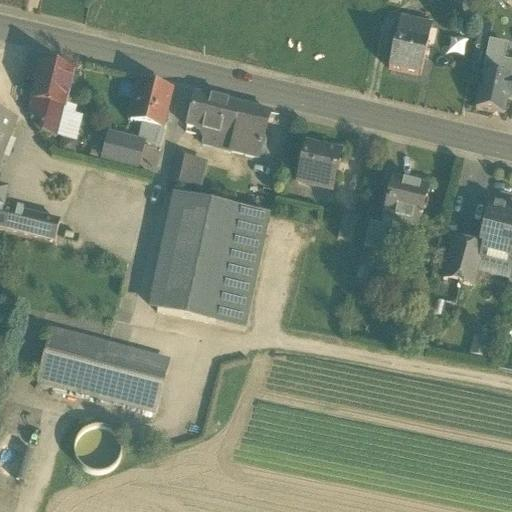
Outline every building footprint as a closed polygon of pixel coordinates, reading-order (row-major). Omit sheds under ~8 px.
[(415,27),(425,30),(427,22),(416,20),(415,27)] [(388,72),(421,79),(431,31),(425,30),(415,27),(398,24),(388,72)] [(472,68),(482,70),(487,40),(477,39),(472,68)] [(490,48),(484,77),(499,80),(502,66),(505,51),(490,48)] [(35,88),(40,69),(26,65),(22,85),(35,88)] [(511,67),(502,66),(499,80),(510,82),(511,82),(511,67)] [(31,102),(34,103),(60,109),(64,110),(65,107),(73,75),(40,67),(40,69),(35,88),(31,102)] [(510,82),(499,80),(484,77),(483,76),(475,111),(503,117),(506,101),(510,82)] [(130,124),(161,132),(170,93),(139,86),(130,124)] [(207,132),(219,136),(229,104),(195,95),(186,127),(207,132)] [(52,139),(60,109),(34,103),(29,118),(44,124),(41,134),(52,139)] [(203,146),(259,160),(270,115),(229,104),(219,136),(207,132),(203,146)] [(60,109),(52,139),(61,141),(76,145),(82,119),(75,117),(77,110),(65,107),(64,110),(60,109)] [(0,161),(14,126),(0,120),(0,161)] [(103,163),(136,172),(142,147),(109,138),(103,163)] [(76,145),(61,141),(57,155),(73,159),(76,145)] [(297,186),(332,194),(341,156),(306,148),(297,186)] [(198,190),(202,175),(189,171),(191,163),(178,160),(172,183),(198,190)] [(204,167),(191,163),(189,171),(202,175),(204,167)] [(415,231),(416,231),(426,190),(392,182),(382,223),(388,224),(389,219),(414,226),(413,230),(415,231)] [(270,218),(240,212),(181,199),(156,315),(215,328),(244,334),(270,218)] [(482,246),(481,251),(478,263),(479,263),(510,271),(511,271),(511,267),(511,211),(489,206),(479,245),(482,246)] [(59,227),(3,213),(0,212),(0,233),(53,247),(59,227)] [(337,243),(350,245),(355,221),(342,218),(337,243)] [(381,227),(379,237),(411,244),(415,231),(413,230),(414,226),(389,219),(388,224),(382,223),(381,227)] [(363,250),(375,253),(379,237),(381,227),(370,225),(363,250)] [(476,274),(479,263),(478,263),(481,251),(453,244),(443,281),(472,288),(476,274)] [(476,274),(507,282),(510,271),(479,263),(476,274)] [(425,337),(436,340),(438,331),(428,328),(425,337)] [(38,385),(155,416),(168,365),(52,334),(38,385)] [(491,341),(473,338),(469,357),(487,361),(491,341)] [(115,471),(121,457),(119,443),(108,432),(93,430),(80,437),(73,450),(75,465),(86,476),(101,478),(115,471)]
